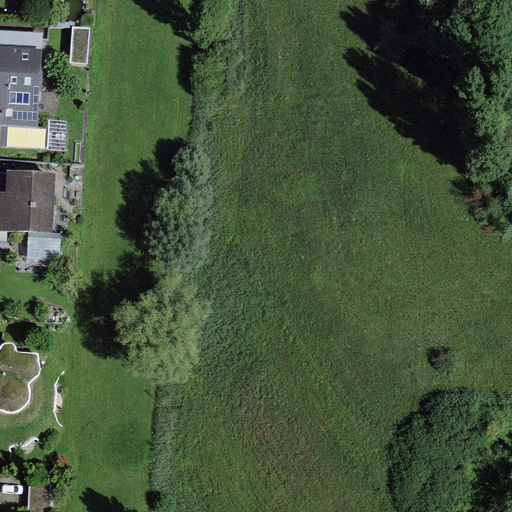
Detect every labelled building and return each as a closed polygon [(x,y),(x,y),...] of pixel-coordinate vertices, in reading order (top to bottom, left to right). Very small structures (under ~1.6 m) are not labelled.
[(90,65),(95,30),(78,28),(73,63),(90,65)] [(0,148),(51,151),(58,33),(0,29),(0,148)] [(53,234),(55,173),(7,171),(6,194),(0,193),(0,231),(30,233),(53,234)] [(53,234),(30,233),(29,259),(60,260),(61,235),(53,234)] [(0,343),(0,459),(9,462),(11,454),(11,449),(16,447),(23,448),(28,446),(32,441),(37,441),(41,445),(45,445),(62,427),(58,421),(54,412),(57,386),(63,372),(40,355),(24,354),(17,352),(15,348),(13,343),(4,334),(2,342),(0,343)] [(34,510),(55,509),(53,485),(32,486),(34,510)]
